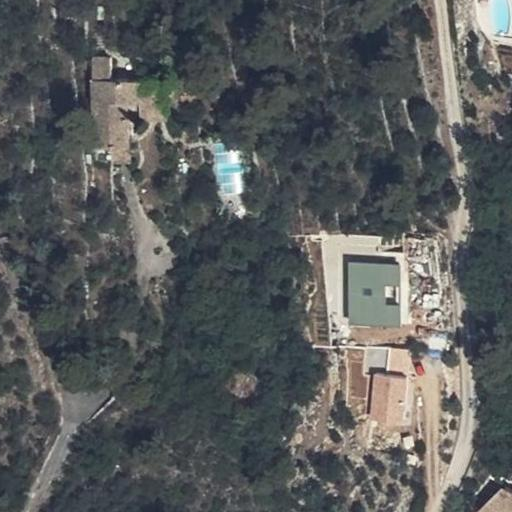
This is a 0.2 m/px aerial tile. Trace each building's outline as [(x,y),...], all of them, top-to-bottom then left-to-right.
[(97,57),(74,56),(70,161),(88,161),(89,144),(104,144),(104,122),(121,122),(121,109),(146,109),(145,80),(121,80),(96,79),(97,57)] [(122,57),(97,57),(96,79),(121,80),(122,57)] [(145,122),(146,109),(121,109),(121,122),(145,122)] [(104,144),(89,144),(88,161),(104,162),(104,144)] [(353,324),(408,322),(406,257),(351,258),(353,324)] [(376,418),(413,417),(412,345),(391,346),(392,371),(375,372),(376,418)] [(511,511),(511,483),(501,480),(474,505),(480,511),(511,511)]
